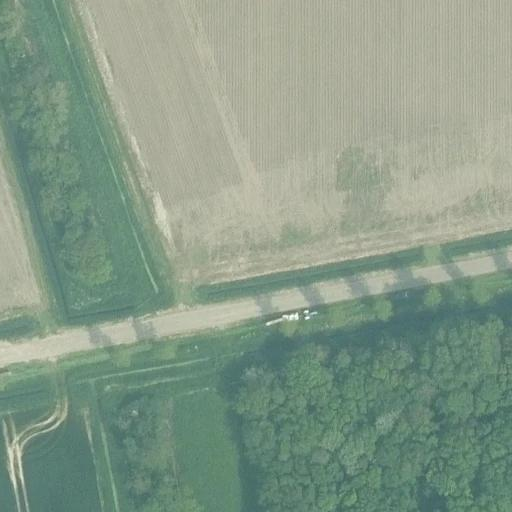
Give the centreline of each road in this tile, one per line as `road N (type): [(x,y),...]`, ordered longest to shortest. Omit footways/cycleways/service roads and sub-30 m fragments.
road 1 (unclassified): [(0,357),(511,257)]
road 2 (track): [(0,79),(64,301),(129,290),(183,321)]
road 3 (track): [(183,321),(222,346),(223,375),(106,391),(129,511)]
